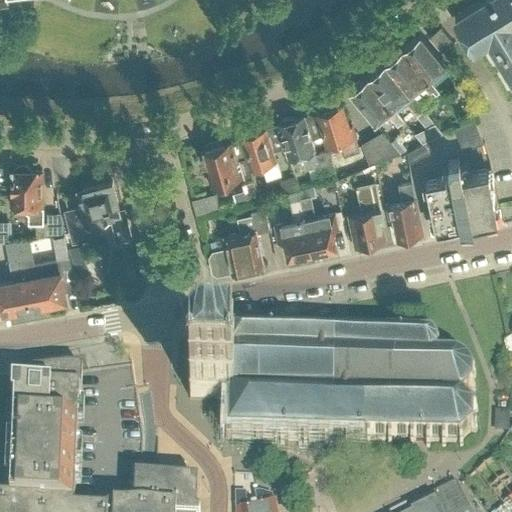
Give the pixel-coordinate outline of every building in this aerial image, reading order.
[(511,0),(471,0),(454,10),(474,44),(488,36),(511,76),(511,0)] [(428,35),(441,51),(454,40),(441,24),(428,35)] [(420,32),(402,46),(428,77),(445,63),(420,32)] [(428,92),(432,89),(435,93),(439,91),(428,77),(402,46),(385,60),(410,91),(421,83),(428,92)] [(421,105),(410,91),(385,60),(367,75),(393,106),(403,97),(414,111),(421,105)] [(404,119),(401,115),(393,106),(367,75),(350,89),(375,120),(386,111),(394,121),(397,118),(401,122),(404,119)] [(315,110),(326,144),(340,139),(344,153),(359,148),(355,135),(351,121),(348,122),(342,102),(329,105),(327,104),(321,106),(319,109),(315,110)] [(308,167),(318,164),(315,152),(314,149),(314,148),(304,113),(294,116),(289,114),(281,117),(279,121),(277,121),(285,146),(288,156),(301,152),(306,168),(308,167)] [(463,149),(483,141),(474,118),(454,126),(463,149)] [(273,150),(285,146),(277,121),(265,125),(273,150)] [(435,121),(414,131),(422,141),(441,130),(435,121)] [(249,166),(250,166),(262,162),(266,177),(280,173),(273,150),(265,125),(254,128),(251,126),(244,128),(241,132),(239,133),(240,136),(246,157),(249,166)] [(361,141),(366,154),(369,164),(400,152),(391,141),(382,129),(361,141)] [(397,135),(391,141),(400,152),(408,149),(397,135)] [(206,145),(200,147),(204,162),(208,161),(214,183),(240,175),(240,174),(251,171),(250,166),(249,166),(246,157),(240,136),(219,142),(218,139),(211,140),(205,143),(206,145)] [(429,150),(424,140),(407,150),(409,161),(429,150)] [(328,149),(315,152),(318,164),(324,181),(336,178),(328,149)] [(458,157),(453,158),(466,222),(497,216),(488,167),(462,172),(458,157)] [(450,174),(425,179),(435,228),(466,222),(453,158),(447,159),(450,174)] [(11,167),(11,205),(29,205),(29,220),(41,220),(41,205),(42,205),(42,186),(40,186),(40,168),(29,167),(28,163),(22,161),(17,163),(15,167),(11,167)] [(376,176),(380,188),(395,183),(392,172),(376,176)] [(288,176),(279,179),(282,192),(288,190),(297,188),(298,188),(294,173),(288,175),(288,176)] [(112,179),(77,188),(81,204),(65,209),(73,239),(90,234),(87,223),(111,216),(118,240),(131,236),(124,209),(119,211),(115,198),(117,197),(112,179)] [(382,216),(380,205),(375,179),(356,183),(361,209),(349,212),(356,243),(383,238),(378,217),(382,216)] [(402,200),(387,203),(390,214),(393,213),(397,235),(422,230),(415,197),(414,197),(411,180),(398,182),(402,200)] [(288,190),(294,219),(275,223),(278,239),(284,238),(287,256),(289,255),(290,258),(305,254),(305,252),(311,251),(299,197),(297,188),(288,190)] [(190,198),(194,213),(220,207),(214,191),(190,198)] [(336,245),(332,228),(337,226),(334,211),(314,215),(310,195),(299,197),(311,251),(318,249),(319,251),(335,248),(334,246),(336,245)] [(226,271),(231,270),(231,272),(251,267),(251,271),(264,268),(256,230),(269,227),(264,206),(250,209),(251,212),(236,216),(239,231),(223,234),(226,247),(213,250),(210,255),(213,269),(218,272),(224,270),(226,271)] [(64,232),(60,211),(47,211),(47,232),(64,232)] [(0,280),(0,309),(12,307),(13,313),(30,310),(24,275),(17,240),(17,241),(16,238),(6,240),(13,278),(0,280)] [(29,238),(17,240),(24,275),(30,310),(47,306),(46,301),(65,297),(57,257),(34,262),(29,238)] [(190,386),(189,402),(230,403),(229,437),(224,441),(227,444),(232,440),(255,441),(255,447),(259,447),(259,441),(279,441),(279,447),(283,447),(283,441),(303,442),(303,448),(306,448),(307,442),(324,442),(323,448),(328,448),(328,442),(330,442),(330,446),(329,453),(320,466),(322,466),(326,461),(330,461),(341,461),(341,462),(342,462),(343,446),(342,446),(342,443),(345,443),(344,449),(348,449),(349,443),(366,443),(366,449),(370,449),(370,443),(387,443),(387,449),(391,450),(391,444),(409,444),(409,450),(413,450),(413,444),(425,444),(425,450),(429,450),(429,444),(441,445),(441,451),(445,451),(445,445),(457,445),(459,451),(463,449),(460,444),(470,434),(475,437),(477,433),(472,431),(472,418),(477,416),(476,412),(470,414),(461,404),(464,402),(469,394),(474,396),(475,392),(470,390),(471,384),(475,382),(474,378),(469,380),(466,374),(470,370),(467,367),(463,371),(458,367),(459,362),(455,361),(454,366),(448,366),(448,360),(444,360),(444,365),(435,365),(435,355),(439,353),(438,350),(434,351),(432,348),(435,344),(431,342),(429,345),(417,345),(417,340),(412,340),(412,345),(393,344),(393,340),(389,340),(389,344),(372,344),(372,339),(368,339),(368,344),(351,343),(351,339),(347,339),(347,343),(330,343),(330,338),(326,338),(326,343),(309,342),(309,337),(305,337),(305,342),(284,341),(281,338),(277,341),(262,341),(262,336),(258,336),(257,341),(234,340),(231,337),(228,340),(231,343),(231,358),(190,358),(190,374),(190,386)] [(0,511),(196,511),(197,490),(135,487),(134,511),(93,511),(94,511),(74,511),(80,374),(0,384),(0,511)] [(505,433),(506,416),(497,415),(496,433),(505,433)] [(263,481),(264,464),(247,463),(246,480),(263,481)] [(502,511),(511,511),(511,480),(497,464),(482,476),(509,507),(502,511)] [(430,497),(403,511),(468,511),(466,508),(455,486),(430,497)] [(234,495),(234,511),(275,511),(272,500),(259,496),(253,497),(256,508),(246,511),(245,494),(234,495)]
